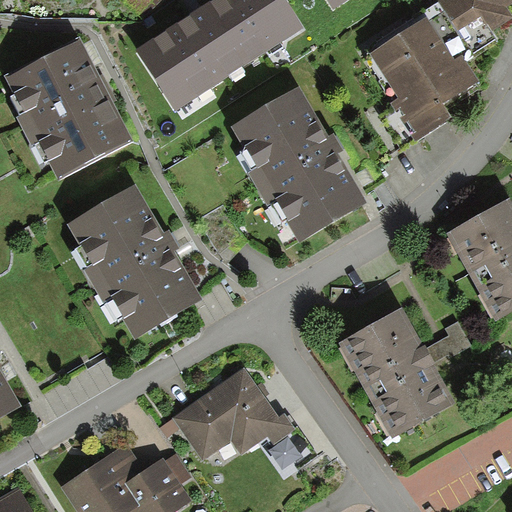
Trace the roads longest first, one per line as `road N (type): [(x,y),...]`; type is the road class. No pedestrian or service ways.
road 1 (residential): [(260,312),(416,216),(461,169),(511,90)]
road 2 (residential): [(0,464),(260,312)]
road 3 (residential): [(260,312),(401,511)]
